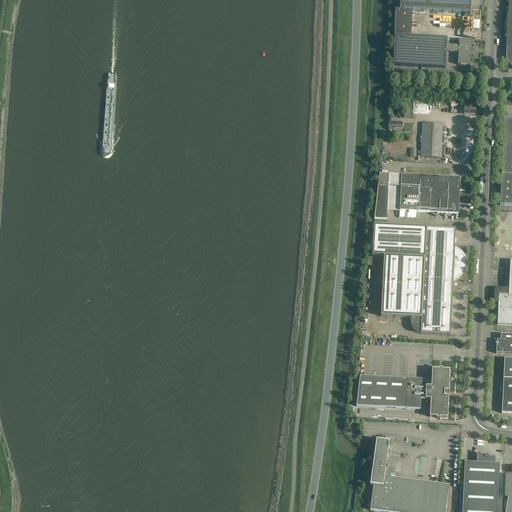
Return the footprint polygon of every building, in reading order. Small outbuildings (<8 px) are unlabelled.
[(395,0),(395,10),(412,11),(470,14),(470,0),(395,0)] [(394,34),(393,66),(394,66),(445,69),(446,53),(458,53),(457,65),(470,66),(471,54),(472,54),(472,47),(471,47),(471,41),(459,41),(458,46),(446,46),(447,40),(411,38),(411,33),(412,11),(395,10),(394,32),(394,34)] [(476,106),(464,106),(464,114),(475,115),(476,106)] [(511,206),(511,120),(504,120),(500,206),(511,206)] [(402,123),(389,122),(389,130),(402,131),(402,123)] [(441,159),(443,125),(422,124),(420,158),(441,159)] [(389,175),(379,174),(374,220),(387,220),(389,175)] [(460,179),(401,176),(399,218),(416,218),(416,213),(430,214),(436,217),(438,214),(458,215),(459,205),(471,205),(471,195),(472,195),(472,192),(471,192),(472,185),(460,185),(460,179)] [(373,226),(372,256),(384,257),(381,317),(410,318),(410,323),(410,325),(410,326),(411,328),(412,330),(414,331),(416,333),(418,334),(420,334),(450,335),(452,280),(453,280),(454,280),(456,279),(457,279),(459,278),(460,277),(461,276),(462,274),(463,273),(464,272),(464,270),(465,269),(465,267),(465,266),(465,264),(465,262),(465,261),(464,259),(464,258),(463,257),(462,255),(461,254),(460,253),(458,252),(457,251),(456,251),(454,250),(454,251),(455,230),(373,226)] [(511,261),(510,262),(509,289),(497,289),(496,289),(495,289),(495,290),(494,291),(494,292),(494,303),(498,303),(497,325),(511,325),(511,261)] [(497,341),(496,345),(495,345),(496,345),(496,354),(511,354),(511,335),(500,335),(500,341),(497,341),(496,341),(497,341)] [(511,359),(504,359),(501,414),(511,414),(511,359)] [(431,388),(426,388),(421,387),(422,380),(360,377),(356,407),(420,410),(421,400),(431,400),(430,418),(437,418),(437,419),(440,419),(440,418),(447,418),(448,397),(449,397),(449,392),(448,392),(449,371),(442,371),(442,370),(439,370),(439,371),(432,370),(431,388)] [(376,441),(370,485),(373,486),(370,511),(379,511),(445,511),(447,501),(444,500),(444,497),(447,498),(449,486),(391,478),(387,477),(386,469),(387,467),(386,467),(389,442),(376,441)] [(496,511),(499,465),(494,464),(495,458),(488,458),(488,457),(487,457),(487,456),(486,456),(485,457),(477,453),(477,463),(464,463),(461,511),(496,511)]
